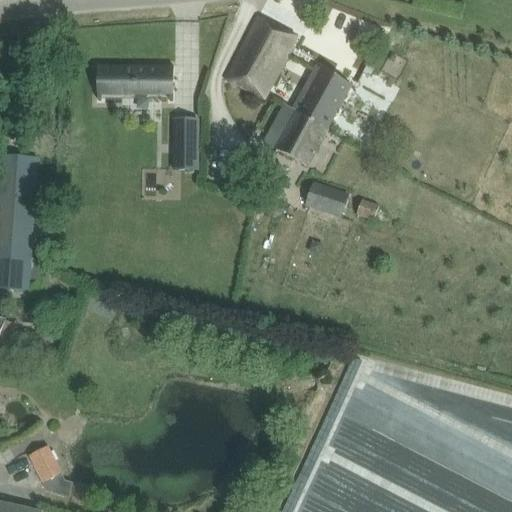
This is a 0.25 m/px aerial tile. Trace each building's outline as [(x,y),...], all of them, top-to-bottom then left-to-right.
[(226,80),(266,101),(282,70),(281,69),(297,39),(258,18),(226,80)] [(420,51),(423,28),(409,27),(406,49),(420,51)] [(423,48),(432,52),(441,31),(431,27),(423,48)] [(15,45),(0,46),(0,65),(16,64),(15,45)] [(352,87),(334,77),(316,67),(292,111),(284,107),(264,144),(307,168),(352,87)] [(173,69),(98,68),(98,95),(173,95),(173,69)] [(199,121),(175,121),(175,172),(199,172),(199,121)] [(0,156),(0,289),(28,291),(36,179),(37,159),(0,156)] [(348,197),(314,186),(307,208),(341,219),(348,197)] [(357,216),(372,222),(374,218),(381,221),(384,213),(378,211),(379,207),(362,201),(357,216)] [(15,344),(9,362),(23,367),(29,349),(15,344)] [(48,448),(29,458),(47,493),(69,499),(73,485),(66,483),(62,475),(48,448)] [(0,511),(36,511),(0,503),(0,511)]
